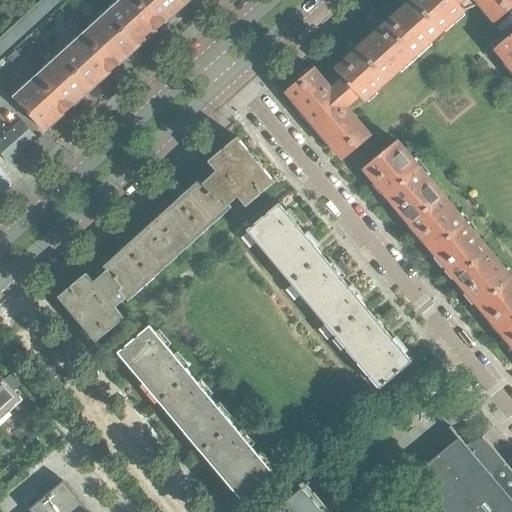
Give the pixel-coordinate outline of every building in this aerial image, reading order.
[(52,9),(43,0),(40,0),(36,4),(46,14),(52,9)] [(57,4),(53,0),(43,0),(52,9),(57,4)] [(180,0),(124,0),(108,14),(139,48),(186,5),(180,0)] [(412,0),(409,0),(361,44),(392,79),(442,33),(412,0)] [(511,0),(412,0),(442,33),(467,11),(466,9),(483,2),(498,19),(511,6),(511,0)] [(10,3),(5,7),(14,17),(19,13),(10,3)] [(46,14),(36,4),(31,9),(40,19),(46,14)] [(14,17),(5,7),(0,11),(9,21),(14,17)] [(40,19),(31,9),(25,14),(34,24),(40,19)] [(87,23),(78,13),(72,19),(80,28),(87,23)] [(34,24),(25,14),(19,19),(29,30),(34,24)] [(108,14),(62,56),(92,90),(139,48),(108,14)] [(29,30),(19,19),(14,24),(23,35),(29,30)] [(80,28),(72,19),(65,24),(74,34),(80,28)] [(23,35),(14,24),(8,29),(17,40),(23,35)] [(17,40),(8,29),(2,35),(11,45),(17,40)] [(511,33),(495,48),(511,67),(511,33)] [(11,45),(2,35),(0,36),(0,43),(6,50),(11,45)] [(392,79),(361,44),(336,67),(345,77),(332,89),(313,68),(286,92),(345,158),(371,135),(348,108),(361,95),(367,102),(392,79)] [(15,67),(16,66),(23,60),(16,52),(8,58),(15,67)] [(38,64),(29,54),(23,60),(31,70),(38,64)] [(92,90),(62,56),(15,98),(46,132),(92,90)] [(25,75),(31,70),(23,60),(16,66),(25,75)] [(12,129),(27,147),(37,139),(21,121),(12,129)] [(27,147),(12,129),(2,137),(18,155),(27,147)] [(18,155),(2,137),(0,138),(0,152),(9,163),(18,155)] [(200,179),(176,201),(203,232),(231,207),(228,204),(237,197),(246,206),(275,182),(237,137),(208,161),(216,171),(203,182),(200,179)] [(411,223),(443,195),(397,140),(364,167),(411,223)] [(489,250),(443,195),(411,223),(457,278),(489,250)] [(176,201),(128,244),(156,275),(203,232),(176,201)] [(291,283),(323,256),(279,203),(247,230),(291,283)] [(156,275),(128,244),(103,266),(106,270),(94,280),(88,273),(59,297),(97,342),(126,318),(116,306),(126,298),(128,301),(156,275)] [(511,326),(511,277),(489,250),(457,278),(504,334),(511,326)] [(323,256),(291,283),(335,335),(368,308),(323,256)] [(412,361),(368,308),(335,335),(380,388),(412,361)] [(159,402),(192,375),(150,325),(117,352),(159,402)] [(0,374),(0,415),(20,397),(0,374)] [(192,375),(159,402),(201,452),(234,425),(192,375)] [(54,425),(39,438),(46,447),(61,434),(54,425)] [(234,425),(201,452),(244,502),(276,475),(234,425)] [(511,511),(511,469),(484,435),(483,437),(484,438),(465,446),(459,438),(415,475),(446,511),(511,511)] [(5,469),(0,473),(0,484),(2,486),(12,477),(5,469)] [(91,511),(65,480),(30,509),(32,511),(91,511)] [(323,511),(303,487),(273,511),(323,511)]
